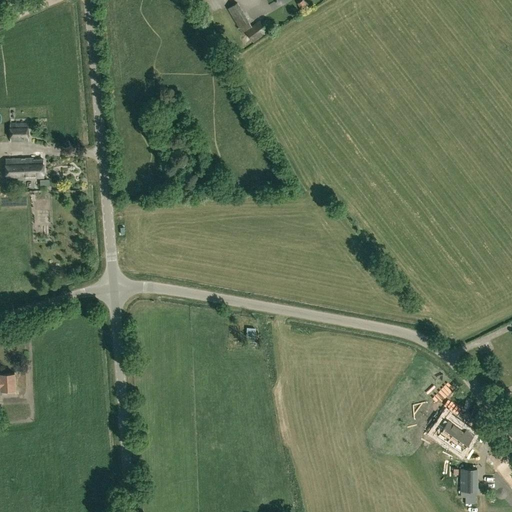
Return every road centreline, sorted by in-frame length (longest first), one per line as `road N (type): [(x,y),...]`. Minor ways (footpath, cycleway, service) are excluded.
road 1 (unclassified): [(511,433),(449,355),(423,339),(233,301),(113,287)]
road 2 (unclassified): [(113,287),(88,0)]
road 3 (unclassified): [(130,511),(113,287)]
